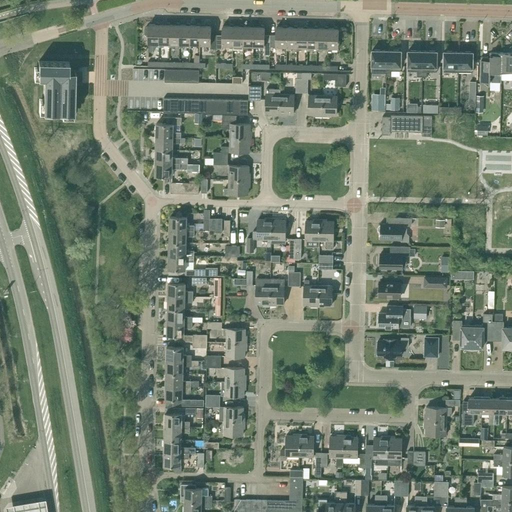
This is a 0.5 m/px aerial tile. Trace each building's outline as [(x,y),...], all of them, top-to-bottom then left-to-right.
[(149,36),(148,51),(154,51),(154,43),(159,43),(160,24),(160,22),(157,22),(156,24),(149,24),(149,26),(147,26),(145,28),(144,34),(147,36),(149,36)] [(166,24),(160,24),(159,43),(159,47),(164,47),(164,44),(169,44),(170,24),(170,23),(167,22),(166,24)] [(174,47),(174,44),(179,44),(180,25),(180,23),(178,22),(177,24),(170,24),(169,44),(169,47),(174,47)] [(187,25),(180,25),(179,44),(179,47),(184,47),(184,44),(190,44),(190,25),(190,23),(188,23),(187,25)] [(197,25),(190,25),(190,44),(189,47),(195,47),(195,44),(200,44),(200,25),(200,23),(198,23),(197,25)] [(217,49),(217,35),(211,34),(211,24),(208,23),(207,25),(200,25),(200,44),(211,45),(211,48),(217,49)] [(223,35),(217,35),(217,49),(223,49),(223,45),(233,45),(234,24),(231,23),(230,26),(223,26),(223,35)] [(233,45),(243,46),(244,24),(242,24),(241,26),(234,26),(234,24),(233,45)] [(245,25),(244,24),(243,46),(243,49),(248,49),(248,46),(253,46),(254,25),(252,24),(251,26),(244,26),(245,25)] [(255,25),(254,25),(253,46),(264,46),(264,55),(270,55),(271,46),(271,35),(265,35),(265,27),(265,25),(262,24),(262,26),(255,26),(255,25)] [(271,35),(271,46),(276,46),(286,47),(287,27),(287,26),(284,25),(283,27),(276,27),(276,35),(271,35)] [(294,27),(287,27),(286,47),(287,47),(287,50),(292,50),(292,47),(297,47),(297,27),(297,26),(294,25),(294,27)] [(304,28),(297,27),(297,47),(297,50),(301,50),(301,47),(307,47),(307,28),(307,26),(304,25),(304,28)] [(307,47),(307,50),(312,50),(312,47),(317,47),(318,28),(317,28),(317,26),(315,25),(314,28),(307,28),(307,47)] [(325,28),(318,28),(317,47),(317,50),(322,51),(322,47),(327,48),(328,28),(328,26),(325,26),(325,28)] [(327,48),(327,51),(332,51),(332,48),(338,48),(338,44),(339,28),(337,28),(337,27),(335,26),(335,28),(328,28),(327,48)] [(372,50),(372,73),(386,73),(386,50),(372,50)] [(386,73),(386,76),(391,76),(391,71),(401,71),(401,50),(386,50),(386,73)] [(408,51),(408,71),(417,71),(417,76),(422,76),(423,51),(408,51)] [(423,51),(422,76),(427,76),(427,71),(437,71),(437,51),(423,51)] [(444,51),(444,72),(458,72),(459,52),(444,51)] [(459,52),(458,72),(473,72),(473,52),(459,52)] [(501,72),(502,52),(490,52),(490,57),(482,56),(481,81),(490,82),(501,82),(501,72)] [(511,52),(502,52),(501,72),(511,72),(511,52)] [(39,61),(38,67),(34,67),(34,79),(39,79),(44,79),(43,99),(39,99),(38,113),(62,113),(62,117),(73,118),(74,113),(75,83),(79,83),(79,72),(69,72),(69,62),(39,61)] [(302,72),(302,73),(302,93),(308,93),(308,78),(311,78),(312,73),(302,72)] [(266,113),(272,113),(272,114),(279,115),(280,94),(281,94),(281,89),(266,88),(266,113)] [(287,115),(287,113),(293,113),(294,94),(281,94),(280,94),(279,115),(287,115)] [(309,94),(308,114),(315,114),(315,116),(322,116),(323,95),(309,94)] [(337,95),(323,95),(322,116),(329,116),(330,115),(337,115),(337,95)] [(476,103),(476,111),(483,112),(483,103),(484,104),(484,95),(477,95),(477,103),(476,103)] [(250,124),(236,123),(236,115),(222,115),(222,121),(222,128),(231,128),(230,137),(251,138),(251,131),(250,131),(250,124)] [(432,116),(390,115),(390,117),(382,117),(382,135),(390,135),(390,131),(422,132),(422,136),(432,136),(432,116)] [(157,123),(156,136),(181,137),(182,132),(174,131),(174,124),(182,124),(182,117),(163,117),(163,123),(157,123)] [(477,134),(488,134),(488,125),(477,125),(477,134)] [(181,142),(181,137),(156,136),(156,150),(173,150),(174,142),(181,142)] [(214,152),(214,158),(228,158),(228,151),(230,151),(249,152),(249,144),(251,144),(251,138),(230,137),(230,146),(222,146),(222,152),(214,152)] [(156,150),(156,163),(188,163),(188,157),(173,157),(173,150),(156,150)] [(188,163),(156,163),(155,175),(157,175),(157,177),(157,178),(163,178),(164,177),(164,176),(173,176),(173,168),(181,169),(181,168),(187,169),(188,163)] [(250,172),(249,172),(249,166),(229,165),(229,179),(250,180),(250,172)] [(229,193),(248,194),(248,187),(250,187),(250,180),(229,179),(229,188),(224,188),(224,194),(229,194),(229,193)] [(204,209),(204,219),(204,230),(216,230),(216,232),(222,232),(222,218),(216,218),(210,218),(210,209),(204,209)] [(170,216),(170,230),(195,231),(195,224),(187,224),(187,217),(170,216)] [(254,252),(254,238),(272,238),(272,218),(265,218),(265,219),(258,219),(258,231),(253,231),(253,237),(248,237),(247,252),(254,252)] [(279,218),(272,218),(272,238),(286,239),(286,220),(279,220),(279,218)] [(407,225),(411,225),(411,218),(387,218),(387,224),(381,224),(379,225),(379,231),(381,232),(381,238),(402,239),(402,241),(409,241),(409,235),(406,233),(407,225)] [(306,239),(320,240),(320,219),(313,219),(313,220),(306,220),(306,239)] [(327,219),(320,219),(320,240),(326,240),(326,247),(333,248),(334,221),(327,221),(327,219)] [(170,230),(169,243),(187,244),(187,235),(195,235),(195,231),(170,230)] [(295,258),(295,252),(295,238),(289,238),(289,245),(286,245),(286,261),(295,262),(295,258)] [(187,244),(169,243),(169,256),(194,256),(194,250),(187,250),(187,244)] [(225,245),(225,256),(237,256),(237,245),(225,245)] [(390,254),(380,254),(380,268),(403,268),(403,255),(410,255),(410,248),(410,246),(390,246),(390,254)] [(319,254),(319,263),(333,263),(333,254),(319,254)] [(169,268),(178,269),(178,274),(226,276),(226,271),(223,271),(223,267),(216,267),(215,266),(206,266),(206,269),(193,269),(194,261),(194,257),(169,256),(169,268)] [(447,276),(424,276),(424,286),(447,287),(447,276)] [(256,303),(263,303),(263,305),(270,305),(271,278),(257,278),(256,303)] [(277,305),(277,303),(284,304),(285,279),(271,278),(270,305),(277,305)] [(305,279),(304,304),(311,304),(311,306),(318,306),(318,285),(310,285),(310,280),(305,279)] [(168,282),(168,296),(193,297),(193,290),(186,290),(186,283),(168,282)] [(378,288),(380,289),(379,296),(401,296),(401,282),(380,282),(380,283),(378,284),(378,288)] [(332,285),(318,285),(318,306),(325,306),(325,305),(332,305),(332,285)] [(193,297),(168,296),(168,309),(185,310),(185,301),(193,301),(193,297)] [(379,312),(379,327),(386,327),(391,327),(391,328),(392,328),(392,327),(399,327),(399,326),(410,326),(411,308),(403,308),(403,306),(387,305),(387,313),(379,312)] [(415,305),(414,318),(426,319),(427,305),(415,305)] [(185,316),(185,310),(168,309),(168,322),(193,323),(193,316),(185,316)] [(507,349),(506,349),(508,350),(510,350),(511,350),(511,327),(504,327),(504,321),(503,321),(503,314),(495,313),(494,340),(503,341),(503,347),(507,348),(507,349)] [(473,325),(472,349),(474,349),(477,349),(479,349),(479,348),(479,347),(483,347),(483,340),(492,340),(493,314),(483,314),(483,325),(473,325)] [(465,348),(470,349),(472,349),(473,325),(462,325),(462,320),(453,320),(453,339),(461,339),(461,346),(465,346),(465,348)] [(193,341),(193,342),(207,342),(207,334),(193,334),(193,335),(184,334),(184,327),(193,327),(193,323),(168,322),(167,334),(175,334),(175,340),(193,341)] [(227,335),(227,343),(247,343),(247,335),(245,335),(246,328),(227,328),(223,328),(223,335),(227,335)] [(438,357),(439,336),(424,336),(424,356),(438,357)] [(378,348),(378,354),(384,354),(384,356),(386,356),(388,358),(392,358),(394,356),(396,356),(396,355),(402,355),(402,347),(408,347),(409,338),(402,337),(402,341),(396,341),(396,339),(385,339),(385,340),(378,340),(378,342),(377,343),(377,347),(378,348)] [(226,356),(245,356),(245,349),(247,349),(247,343),(227,343),(226,356)] [(167,346),(167,360),(199,361),(199,360),(192,360),(192,355),(184,355),(184,347),(167,346)] [(199,361),(167,360),(166,373),(184,373),(184,366),(199,366),(199,361)] [(226,367),(225,382),(246,382),(246,374),(244,374),(245,367),(226,367)] [(166,373),(166,386),(191,387),(191,386),(199,386),(200,381),(183,380),(184,373),(166,373)] [(225,395),(244,395),(244,389),(246,389),(246,382),(225,382),(225,395)] [(173,405),(205,406),(205,401),(205,399),(183,399),(183,391),(191,392),(191,387),(166,386),(166,399),(174,399),(173,405)] [(474,424),(474,412),(482,412),(482,396),(474,396),(474,397),(469,397),(469,403),(463,403),(463,417),(463,424),(474,424)] [(490,396),(482,396),(482,412),(489,412),(489,424),(494,424),(495,398),(490,398),(490,396)] [(499,398),(495,398),(494,424),(499,424),(499,418),(499,412),(507,413),(507,397),(499,397),(499,398)] [(225,406),(220,406),(219,413),(219,420),(224,420),(224,421),(245,421),(245,413),(243,413),(244,407),(225,406)] [(425,413),(425,421),(446,421),(446,415),(452,415),(452,407),(447,407),(426,406),(426,413),(425,413)] [(165,413),(165,427),(190,427),(190,421),(183,421),(183,413),(196,414),(197,408),(174,407),(173,413),(165,413)] [(244,428),(245,421),(224,421),(224,434),(243,435),(243,428),(244,428)] [(424,427),(426,427),(426,434),(446,435),(446,421),(425,421),(424,427)] [(190,427),(165,427),(165,440),(182,440),(182,432),(190,432),(190,427)] [(286,459),(286,455),(299,456),(300,434),(293,434),(293,435),(286,435),(286,450),(281,450),(281,459),(286,459)] [(314,452),(314,436),(307,436),(307,434),(300,434),(299,456),(316,456),(316,466),(316,476),(321,476),(321,466),(322,452),(314,452)] [(337,435),(337,436),(330,436),(330,456),(336,456),(336,466),(343,467),(344,457),(344,435),(337,435)] [(351,435),(344,435),(344,457),(358,457),(358,437),(351,437),(351,435)] [(374,444),(374,454),(366,453),(366,467),(370,467),(371,467),(372,457),(374,458),(375,458),(375,465),(387,465),(388,465),(389,436),(381,436),(381,437),(374,437),(374,444)] [(395,436),(389,436),(388,465),(402,465),(402,458),(402,438),(395,438),(395,436)] [(165,440),(164,452),(197,453),(197,452),(195,452),(196,447),(182,446),(182,440),(165,440)] [(494,454),(493,460),(511,460),(511,446),(503,446),(503,454),(494,454)] [(426,451),(414,451),(414,465),(425,465),(426,451)] [(197,454),(197,453),(164,452),(164,465),(165,465),(165,467),(171,467),(171,465),(181,465),(182,458),(189,458),(189,454),(197,454)] [(503,474),(511,474),(511,460),(493,460),(493,466),(503,466),(503,474)] [(478,472),(478,482),(482,482),(482,480),(494,480),(494,472),(478,472)] [(434,496),(442,496),(442,481),(434,481),(434,496)] [(481,486),(482,486),(482,482),(478,482),(474,482),(474,494),(481,494),(481,486)] [(185,501),(212,502),(213,495),(209,495),(209,488),(196,488),(196,484),(181,483),(181,500),(185,500),(185,501)] [(290,489),(290,494),(303,495),(303,483),(290,483),(290,489)] [(493,494),(493,499),(511,499),(511,486),(503,486),(502,494),(493,494)] [(341,511),(342,491),(335,491),(335,502),(327,502),(327,499),(320,499),(319,511),(341,511)] [(347,491),(342,491),(341,511),(355,511),(355,502),(347,502),(347,491)] [(289,500),(284,500),(284,511),(287,511),(302,511),(303,500),(303,495),(290,494),(289,500)] [(367,504),(367,511),(380,511),(381,495),(375,495),(375,504),(367,504)] [(381,495),(380,511),(394,511),(395,505),(387,504),(387,495),(381,495)] [(415,505),(408,505),(407,505),(406,511),(421,511),(421,497),(415,496),(415,505)] [(427,497),(421,497),(421,511),(434,511),(435,505),(427,505),(427,497)] [(447,506),(446,511),(460,511),(461,497),(455,497),(455,506),(447,506)] [(461,497),(460,511),(474,511),(475,507),(467,506),(467,498),(461,497)] [(481,499),(481,511),(480,511),(489,511),(488,511),(488,505),(496,505),(496,507),(502,507),(501,511),(511,511),(511,499),(493,499),(481,499)] [(47,511),(46,501),(8,507),(8,511),(47,511)] [(201,511),(202,507),(212,507),(212,502),(185,501),(184,511),(201,511)]
